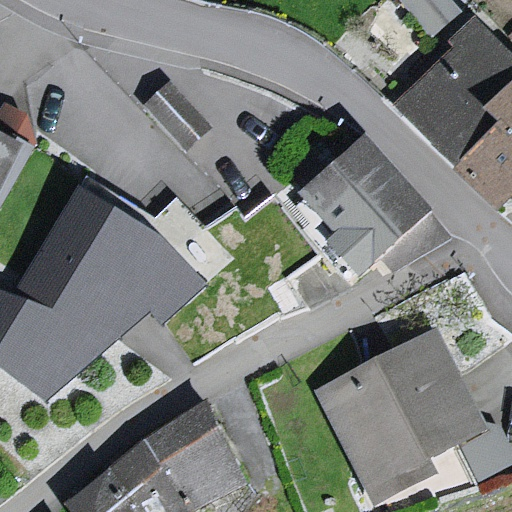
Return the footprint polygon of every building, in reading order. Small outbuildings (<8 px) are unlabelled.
[(463,0),(414,0),(434,27),(467,4),(463,0)] [(500,202),(511,190),(511,49),(480,17),(455,41),(461,46),(402,104),(459,161),(500,202)] [(0,174),(16,141),(0,133),(0,174)] [(319,181),(306,192),(342,231),(334,240),(363,269),(383,247),(390,255),(395,261),(447,237),(367,142),(347,159),(319,181)] [(0,294),(0,356),(47,390),(121,329),(147,307),(151,303),(161,317),(200,281),(87,193),(19,300),(0,294)] [(438,335),(324,392),(376,496),(434,467),(427,451),(483,423),(438,335)] [(188,511),(186,508),(243,479),(207,408),(150,442),(114,471),(72,504),(77,511),(188,511)]
